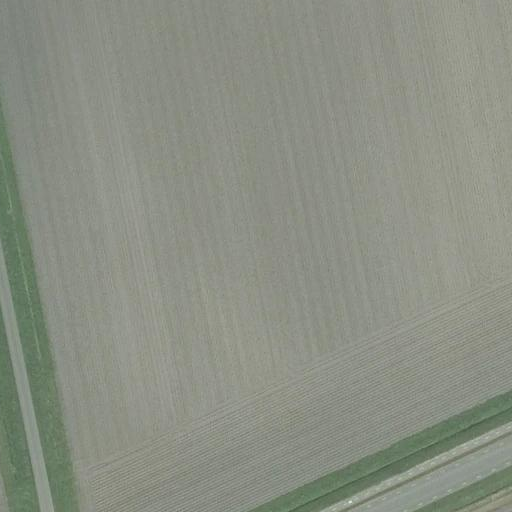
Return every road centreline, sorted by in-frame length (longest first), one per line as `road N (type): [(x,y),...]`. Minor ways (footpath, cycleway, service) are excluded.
road 1 (unclassified): [(48,511),(0,261)]
road 2 (secondary): [(383,511),(511,452)]
